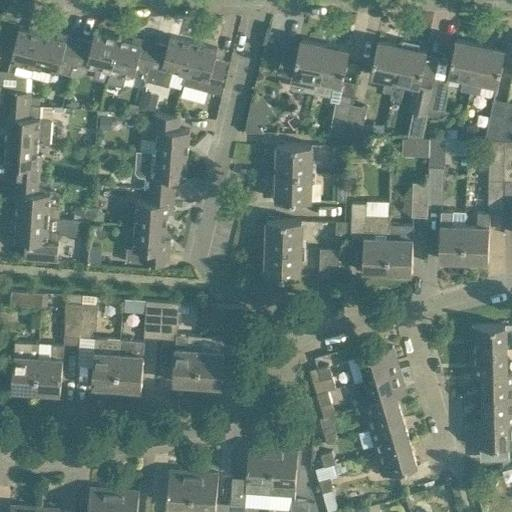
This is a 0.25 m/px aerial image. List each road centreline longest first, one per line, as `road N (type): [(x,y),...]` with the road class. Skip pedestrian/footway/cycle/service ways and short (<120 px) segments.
road 1 (residential): [(303,337),(270,296),(220,291),(201,262),(254,0)]
road 2 (residential): [(0,446),(38,464),(210,426),(254,393),(277,356),(303,337)]
road 3 (residential): [(451,446),(411,309)]
